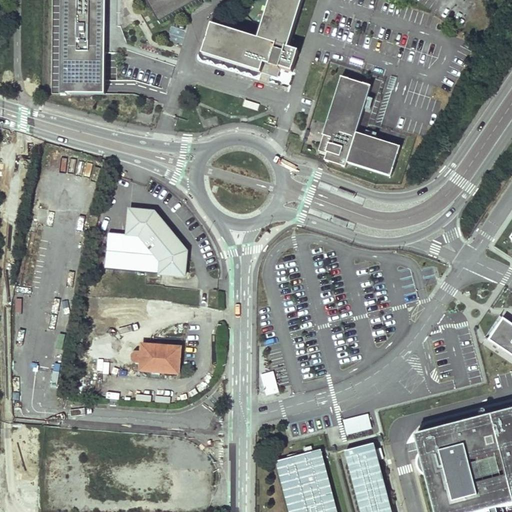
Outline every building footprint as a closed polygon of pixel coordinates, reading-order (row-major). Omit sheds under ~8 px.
[(62,0),(62,95),(106,95),(106,0),(62,0)] [(146,0),(159,24),(200,2),(199,0),(146,0)] [(304,0),(271,0),(260,39),(213,24),(204,55),(279,78),(282,69),(294,73),(300,51),(289,48),(304,0)] [(371,87),(341,78),(318,151),(327,154),(325,162),(346,169),(347,164),(392,178),(401,147),(357,134),(371,87)] [(109,234),(106,268),(159,273),(159,276),(187,278),(189,251),(156,211),(129,209),(126,236),(109,234)] [(511,325),(502,319),(488,340),(511,355),(511,325)] [(181,378),(183,348),(141,346),(140,354),(132,354),(131,366),(138,366),(138,376),(181,378)] [(262,374),(266,396),(278,393),(274,372),(262,374)] [(438,511),(483,511),(511,505),(511,406),(418,431),(438,511)] [(373,431),(368,415),(350,420),(354,435),(373,431)] [(375,448),(374,444),(345,452),(361,511),(392,511),(379,461),(384,460),(380,446),(375,448)] [(337,511),(321,450),(317,451),(315,446),(301,449),(302,455),(277,462),(289,511),(337,511)] [(168,500),(168,450),(90,449),(90,499),(168,500)]
